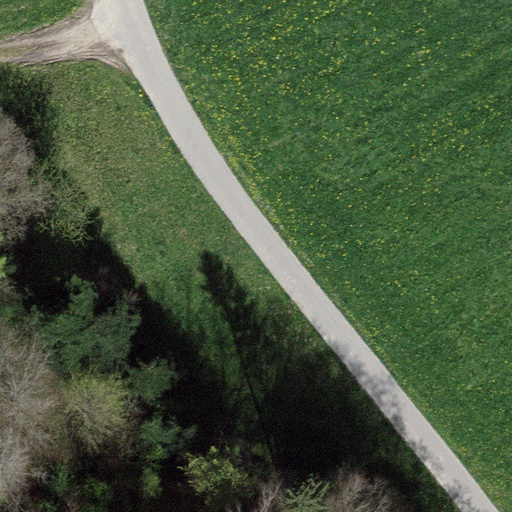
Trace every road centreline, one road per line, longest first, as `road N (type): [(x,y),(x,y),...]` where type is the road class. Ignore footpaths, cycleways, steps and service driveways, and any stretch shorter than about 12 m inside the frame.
road 1 (unclassified): [(124,0),(146,58),(205,161),(479,511)]
road 2 (track): [(127,16),(82,38),(0,50)]
